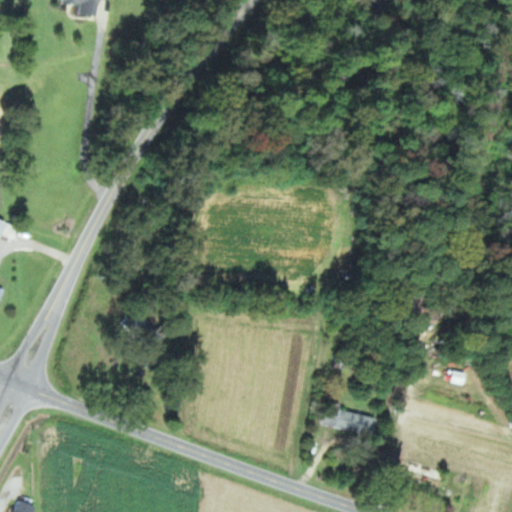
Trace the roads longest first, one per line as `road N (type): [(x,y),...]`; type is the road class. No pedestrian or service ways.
road 1 (residential): [(19,378),(109,190),(250,0)]
road 2 (residential): [(376,511),(220,460),(19,378)]
